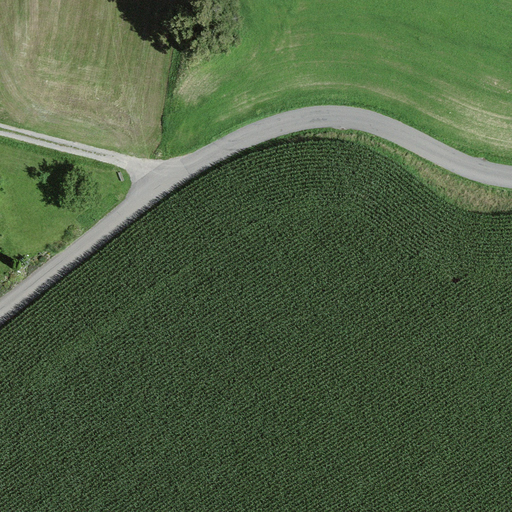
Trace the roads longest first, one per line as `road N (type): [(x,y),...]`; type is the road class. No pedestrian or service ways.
road 1 (unclassified): [(0,313),(176,178),(299,120),(331,116),(386,128),(442,159),(511,180)]
road 2 (track): [(176,178),(0,128)]
